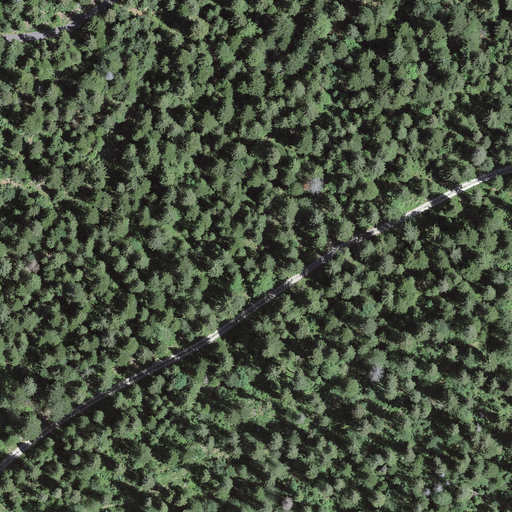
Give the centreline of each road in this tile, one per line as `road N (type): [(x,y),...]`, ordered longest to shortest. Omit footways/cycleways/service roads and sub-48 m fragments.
road 1 (track): [(511,170),(365,234),(52,426),(0,467)]
road 2 (track): [(112,0),(53,33),(0,37)]
